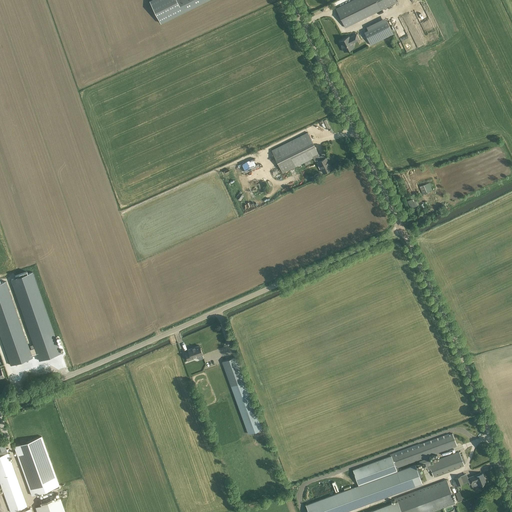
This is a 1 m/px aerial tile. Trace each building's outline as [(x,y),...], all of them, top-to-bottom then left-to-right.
[(184,13),(177,0),(153,0),(150,2),(161,24),(184,13)] [(177,0),(184,13),(209,0),(177,0)] [(397,2),(396,0),(353,0),(336,9),(345,27),(397,2)] [(393,34),(387,21),(364,32),(371,45),(393,34)] [(340,41),(339,41),(342,47),(344,52),(349,49),(353,47),(351,44),(359,40),(356,34),(349,38),(349,36),(340,41)] [(313,158),(319,155),(308,133),(272,150),(283,173),(313,158)] [(319,155),(313,158),(315,162),(317,160),(318,162),(323,173),(331,169),(329,165),(328,165),(327,162),(327,161),(326,158),(321,160),(319,155)] [(429,183),(419,186),(423,194),(432,190),(429,183)] [(417,205),(414,198),(407,201),(411,208),(417,205)] [(0,336),(10,365),(31,358),(31,357),(36,355),(38,361),(60,353),(31,273),(26,274),(26,272),(25,272),(14,276),(15,278),(10,280),(33,348),(29,350),(5,282),(0,283),(0,336)] [(189,352),(185,353),(187,358),(188,361),(193,359),(193,358),(198,356),(199,360),(204,358),(203,355),(202,354),(203,354),(201,349),(201,348),(200,348),(199,346),(188,350),(189,352)] [(236,357),(222,362),(231,386),(249,434),(262,430),(244,381),(236,357)] [(448,435),(393,455),(397,468),(424,458),(424,460),(419,462),(421,465),(425,463),(428,471),(431,470),(433,477),(459,467),(464,465),(459,452),(454,454),(430,463),(428,457),(452,448),(457,446),(452,433),(448,435)] [(42,437),(14,446),(32,495),(59,485),(42,437)] [(0,481),(8,504),(11,511),(27,506),(24,499),(9,457),(8,455),(7,452),(6,449),(6,447),(3,441),(0,442),(0,481)] [(393,455),(353,470),(358,485),(399,471),(397,468),(393,455)] [(358,485),(306,505),(308,511),(346,511),(422,484),(415,464),(399,471),(358,485)] [(480,473),(469,477),(471,483),(472,486),(474,487),(479,485),(486,482),(482,473),(480,474),(480,473)] [(460,475),(454,477),(457,485),(463,483),(460,475)] [(395,502),(367,511),(431,511),(455,503),(447,479),(394,499),(395,502)] [(41,506),(36,507),(37,511),(64,511),(60,499),(55,501),(53,495),(50,496),(51,499),(40,503),(41,506)]
